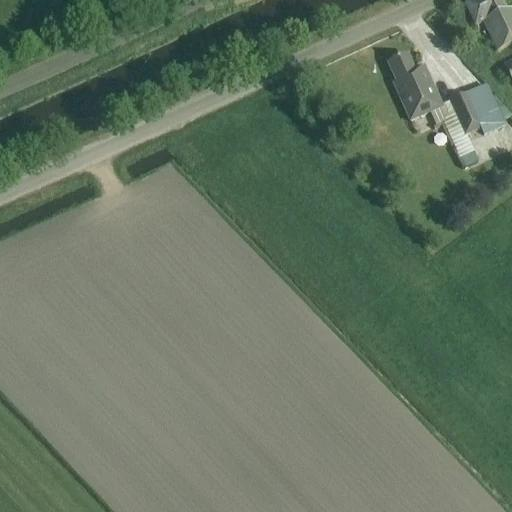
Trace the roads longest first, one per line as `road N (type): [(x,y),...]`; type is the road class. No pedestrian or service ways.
road 1 (unclassified): [(0,202),(442,0)]
road 2 (unclassified): [(0,95),(213,0)]
